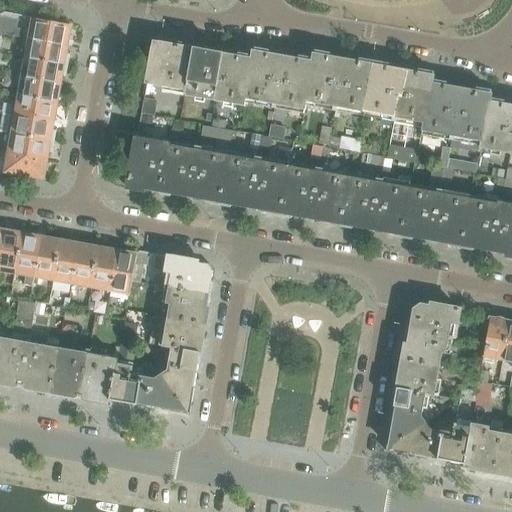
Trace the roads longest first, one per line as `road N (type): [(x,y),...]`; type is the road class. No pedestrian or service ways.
road 1 (residential): [(253,23),(297,22),(505,58)]
road 2 (residential): [(246,245),(206,467)]
road 3 (residential): [(354,493),(389,272)]
road 4 (residential): [(77,214),(114,4)]
road 5 (residential): [(0,432),(206,467)]
road 6 (residential): [(246,245),(77,214)]
road 7 (residential): [(206,467),(354,493)]
road 8 (residential): [(389,272),(246,245)]
road 9 (residential): [(114,4),(253,23)]
road 10 (residential): [(511,290),(389,272)]
